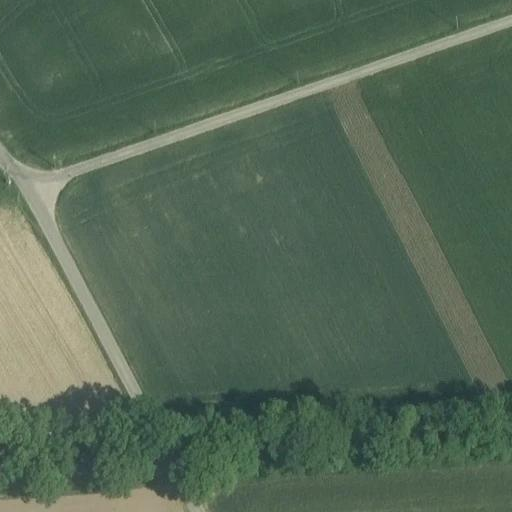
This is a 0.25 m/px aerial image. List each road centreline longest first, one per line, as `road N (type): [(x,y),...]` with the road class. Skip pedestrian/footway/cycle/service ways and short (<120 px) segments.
road 1 (track): [(30,191),(511,25)]
road 2 (track): [(0,151),(30,191),(201,511)]
